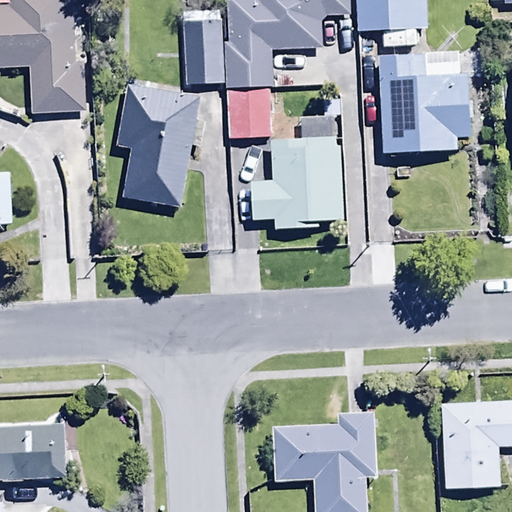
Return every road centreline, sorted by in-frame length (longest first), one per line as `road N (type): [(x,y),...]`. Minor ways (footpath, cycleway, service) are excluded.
road 1 (residential): [(511,315),(192,333)]
road 2 (residential): [(192,333),(0,341)]
road 3 (residential): [(202,511),(192,333)]
